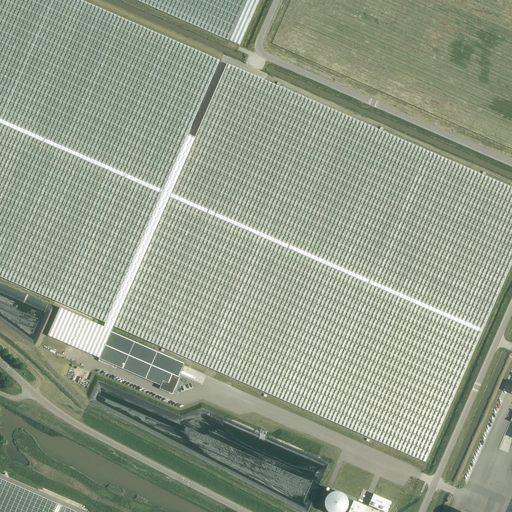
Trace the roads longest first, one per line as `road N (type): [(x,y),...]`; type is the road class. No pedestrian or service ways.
road 1 (unknown): [(434,483),(218,393),(163,396),(87,361)]
road 2 (unclassified): [(277,0),(262,53),(511,163)]
road 3 (unclassified): [(245,511),(82,427),(31,391)]
road 4 (unclassified): [(511,306),(422,511)]
